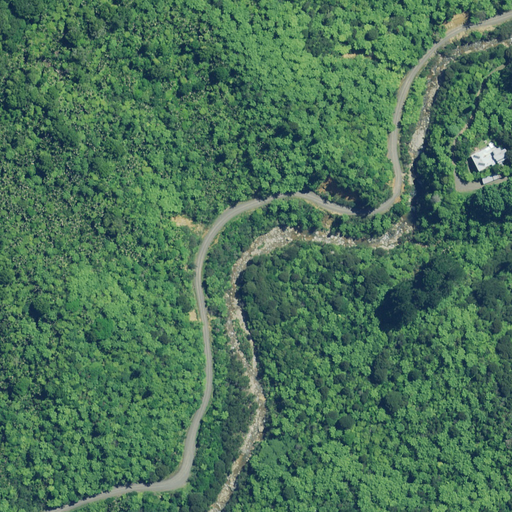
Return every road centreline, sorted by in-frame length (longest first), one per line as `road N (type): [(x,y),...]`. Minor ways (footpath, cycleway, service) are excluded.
road 1 (unclassified): [(63,511),(118,489),(163,488),(183,476),(209,366),(211,268),(230,226),(259,203),(304,188),(381,214),(401,199),(407,131),(425,78),(448,46),(511,17)]
road 2 (track): [(511,59),(472,108),(457,164),(460,182),(470,187),(511,180)]
